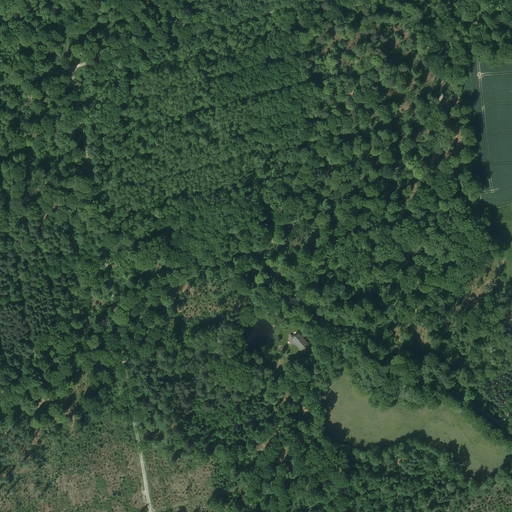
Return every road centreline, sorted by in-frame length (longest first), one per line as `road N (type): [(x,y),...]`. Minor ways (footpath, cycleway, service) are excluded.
road 1 (track): [(147,511),(69,66),(0,86)]
road 2 (track): [(451,0),(409,356),(413,379)]
road 3 (track): [(57,0),(69,66),(308,0)]
road 4 (unclassified): [(511,433),(443,386),(373,373)]
